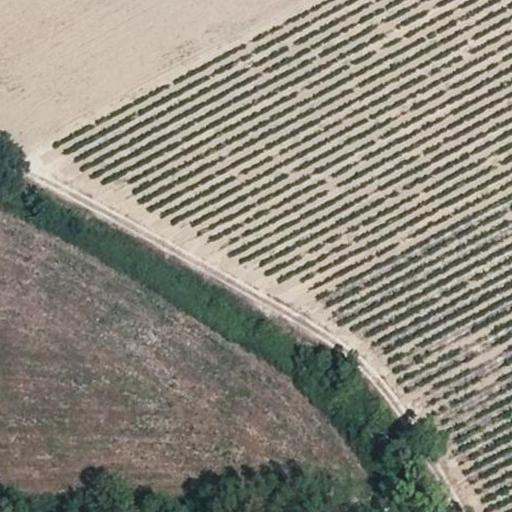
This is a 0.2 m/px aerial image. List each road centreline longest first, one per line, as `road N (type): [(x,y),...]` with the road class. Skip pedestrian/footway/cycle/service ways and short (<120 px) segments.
road 1 (track): [(0,152),(65,179),(340,340),(391,391),(475,511)]
road 2 (track): [(314,0),(14,157)]
